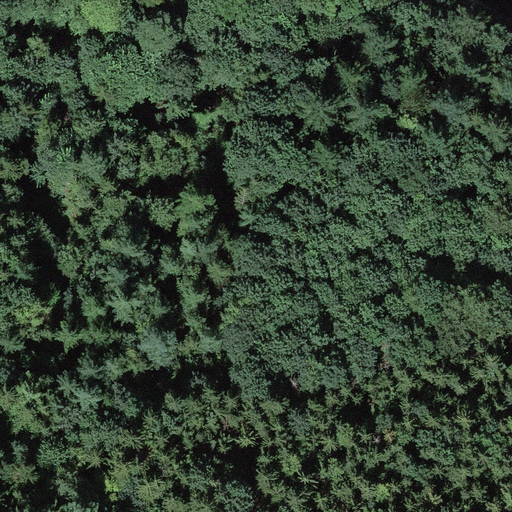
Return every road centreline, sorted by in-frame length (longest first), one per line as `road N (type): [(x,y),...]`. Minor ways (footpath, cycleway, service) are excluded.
road 1 (track): [(423,0),(406,14),(312,42),(50,68),(8,43),(4,0)]
road 2 (track): [(124,511),(0,430)]
